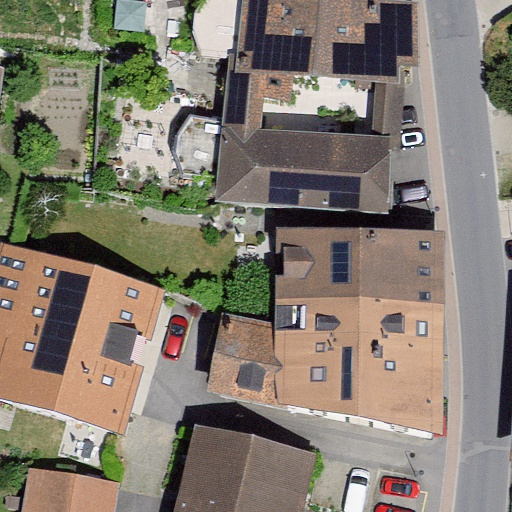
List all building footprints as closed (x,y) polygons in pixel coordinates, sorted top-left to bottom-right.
[(245,0),(237,84),(266,98),(375,106),(401,103),(408,91),(414,9),(349,10),(349,0),(245,0)] [(399,163),(401,103),(375,106),(371,150),(262,143),(266,98),(237,84),(229,80),(216,220),(390,232),(393,164),(399,163)] [(205,318),(198,391),(435,433),(439,236),(264,233),(259,323),(205,318)] [(0,258),(0,421),(126,450),(163,290),(1,253),(0,258)] [(188,425),(167,511),(305,511),(311,457),(188,425)] [(28,478),(23,511),(115,511),(119,491),(28,478)]
